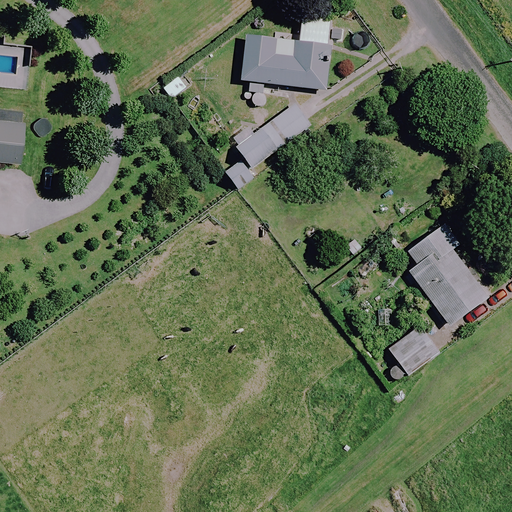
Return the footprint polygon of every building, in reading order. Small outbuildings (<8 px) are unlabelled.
[(331,48),(246,39),(241,83),(325,93),(331,48)] [(238,151),(245,160),(225,176),(239,195),(259,179),(253,171),(312,126),(297,106),(238,151)] [(0,163),(18,165),(23,113),(0,110),(0,163)] [(446,242),(407,270),(452,331),(491,303),(446,242)] [(440,355),(420,328),(389,353),(409,379),(440,355)]
